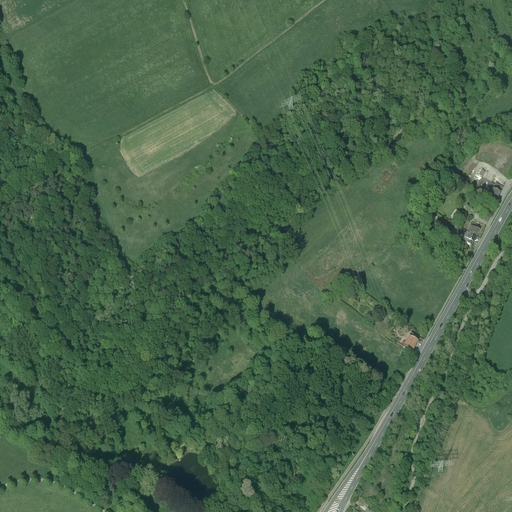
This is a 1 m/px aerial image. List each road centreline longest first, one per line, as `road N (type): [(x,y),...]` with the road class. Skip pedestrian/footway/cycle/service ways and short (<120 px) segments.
road 1 (primary): [(511,196),(355,474)]
road 2 (track): [(511,391),(483,408),(467,392),(483,323),(511,264)]
road 3 (track): [(322,0),(213,84)]
